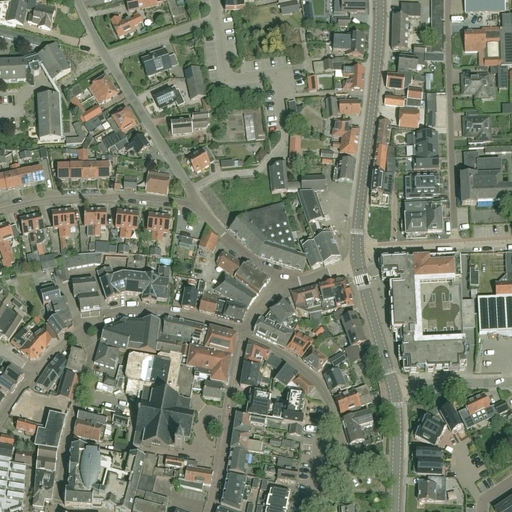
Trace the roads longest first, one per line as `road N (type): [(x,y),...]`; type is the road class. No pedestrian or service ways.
road 1 (tertiary): [(356,251),(379,0)]
road 2 (residential): [(454,245),(447,0)]
road 3 (residential): [(198,205),(76,0)]
road 4 (residential): [(198,205),(82,197),(0,211)]
road 5 (residential): [(57,511),(92,347),(84,329)]
road 6 (residential): [(208,511),(243,331)]
road 7 (residential): [(84,329),(123,311),(154,310),(243,331)]
road 8 (tertiary): [(393,388),(358,264)]
road 9 (residential): [(243,331),(319,384),(332,417)]
road 10 (residential): [(288,282),(235,248),(198,205)]
